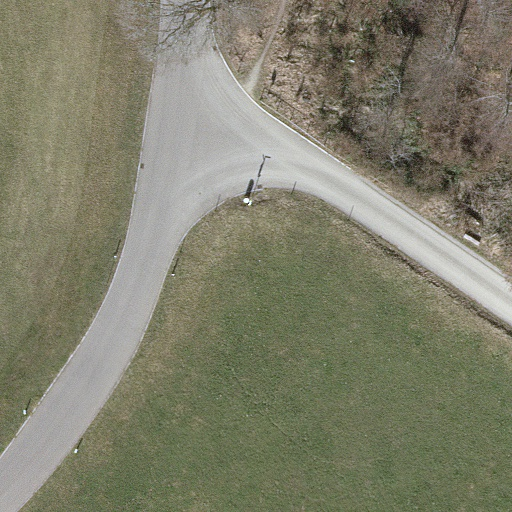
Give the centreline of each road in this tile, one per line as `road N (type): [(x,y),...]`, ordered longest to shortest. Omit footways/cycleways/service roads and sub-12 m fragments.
road 1 (unclassified): [(0,492),(47,446),(106,359),(151,257),(180,145),(185,0)]
road 2 (track): [(511,302),(347,191),(180,145)]
